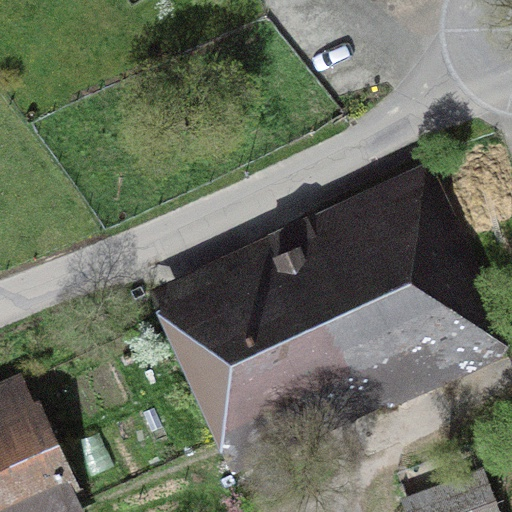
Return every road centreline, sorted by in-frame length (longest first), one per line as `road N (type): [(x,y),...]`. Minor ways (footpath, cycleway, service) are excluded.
road 1 (unclassified): [(511,81),(486,70),(258,196),(0,304)]
road 2 (track): [(511,364),(390,431),(350,482),(307,511)]
